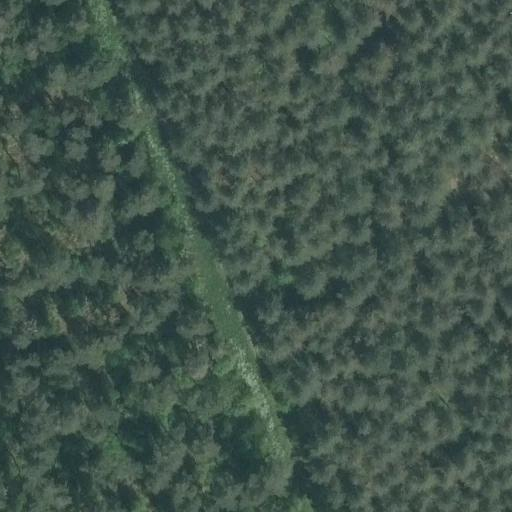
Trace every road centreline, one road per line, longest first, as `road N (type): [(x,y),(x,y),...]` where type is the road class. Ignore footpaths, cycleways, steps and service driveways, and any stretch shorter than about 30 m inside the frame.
road 1 (unknown): [(120,0),(331,511)]
road 2 (unknown): [(0,385),(239,287)]
